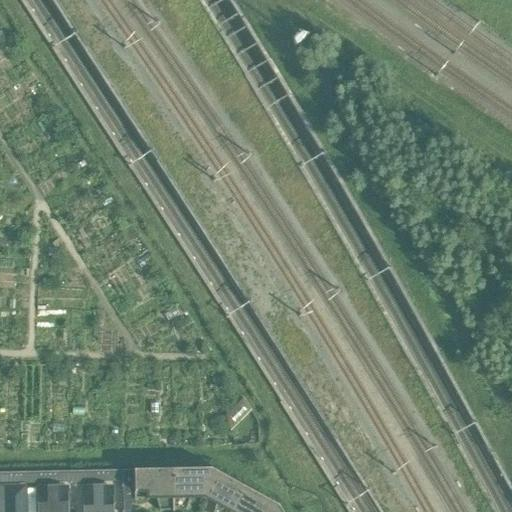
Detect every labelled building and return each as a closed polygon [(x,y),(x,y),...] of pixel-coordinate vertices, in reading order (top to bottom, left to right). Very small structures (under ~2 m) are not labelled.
[(51,0),(157,162),(261,323),(341,451),(379,511),(383,511),(345,449),(264,321),(160,160),(56,0),(20,0),(24,6),(135,176),(239,337),(319,464),(348,511),(353,511),(323,462),(242,335),(138,174),(28,4),(25,0),(51,0)] [(227,0),(257,47),(290,103),(323,159),(355,214),(387,270),(419,326),(450,383),(481,440),(511,496),(511,487),(485,438),(454,381),(422,324),(391,268),(359,212),(327,157),(294,101),(260,45),(232,0),(197,0),(202,7),(234,61),(268,116),(301,172),(333,227),(364,283),(396,339),(428,395),(459,452),(489,509),(491,511),(495,511),(493,507),(462,450),(431,393),(400,337),(368,281),(336,225),(304,170),(271,114),(238,59),(205,5),(201,0),(227,0)] [(172,511),(173,511),(172,469),(122,470),(122,481),(123,511),(130,511),(131,500),(135,500),(135,499),(146,499),(146,500),(148,500),(148,498),(155,498),(159,511),(172,510),(172,511)] [(202,499),(203,499),(210,469),(172,469),(173,511),(173,510),(186,510),(189,497),(202,497),(202,499)] [(229,511),(244,487),(210,469),(203,499),(204,498),(215,504),(212,511),(229,511)] [(0,472),(0,483),(122,481),(122,470),(94,471),(0,472)] [(0,511),(24,511),(24,486),(3,486),(3,500),(0,500),(0,511)] [(271,511),(277,505),(244,487),(229,511),(271,511)] [(83,492),(82,511),(113,511),(113,492),(83,492)] [(39,511),(69,511),(69,493),(40,493),(39,511)]
